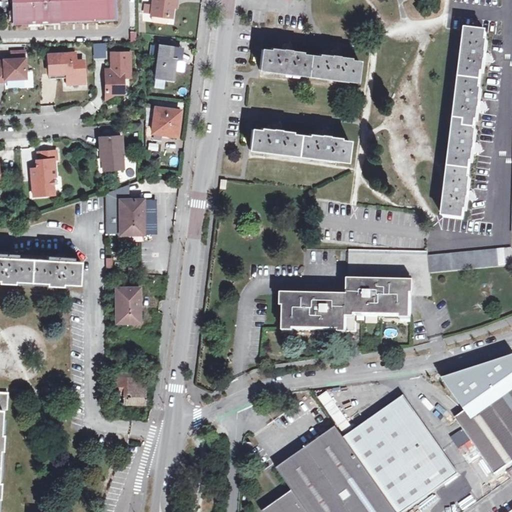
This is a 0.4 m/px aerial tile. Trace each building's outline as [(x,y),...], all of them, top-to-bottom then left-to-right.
[(19,24),(17,0),(9,0),(12,24),(19,24)] [(17,0),(19,24),(33,23),(33,27),(45,26),(45,22),(118,16),(117,0),(17,0)] [(155,0),(155,4),(146,3),(145,12),(154,13),(154,14),(170,16),(173,16),(174,5),(174,0),(155,0)] [(170,16),(154,14),(153,20),(155,22),(167,23),(170,21),(170,16)] [(466,30),(445,217),(465,219),(486,32),(466,30)] [(161,37),(160,45),(158,57),(157,66),(156,73),(155,77),(172,79),(175,58),(170,58),(172,39),(161,37)] [(93,59),(107,58),(106,43),(92,44),(93,59)] [(158,57),(160,45),(151,44),(149,56),(158,57)] [(260,69),(357,81),(359,61),(262,48),(260,69)] [(134,52),(115,53),(115,69),(116,74),(110,74),(110,99),(119,94),(128,94),(127,74),(135,74),(134,52)] [(75,53),(48,55),(49,74),(65,73),(66,78),(66,84),(84,83),(83,61),(75,61),(75,53)] [(0,62),(0,82),(6,82),(5,80),(26,79),(25,59),(4,61),(4,62),(0,62)] [(156,73),(157,66),(150,65),(149,73),(156,73)] [(145,122),(154,123),(156,107),(149,106),(147,106),(145,122)] [(180,110),(156,107),(154,123),(153,131),(177,134),(180,110)] [(250,149),(347,161),(350,141),(252,128),(250,149)] [(121,136),(99,137),(100,154),(103,154),(104,170),(124,169),(121,136)] [(56,151),(38,152),(39,161),(41,160),(41,165),(39,168),(37,168),(31,168),(33,196),(47,195),(47,187),(53,187),(52,177),(55,177),(54,160),(57,159),(56,151)] [(128,201),(128,185),(125,187),(104,193),(105,231),(119,231),(119,234),(138,234),(138,223),(136,223),(136,216),(141,217),(141,201),(128,201)] [(144,217),(143,234),(154,234),(155,201),(141,201),(141,217),(144,217)] [(511,247),(429,255),(431,272),(511,264),(511,247)] [(431,272),(429,255),(426,249),(349,248),(348,294),(285,293),(284,329),(348,330),(349,315),(411,316),(412,295),(434,295),(431,272)] [(0,282),(14,283),(15,280),(45,282),(45,284),(62,285),(63,282),(79,283),(80,260),(73,260),(73,256),(0,252),(0,282)] [(104,259),(106,268),(113,267),(111,257),(104,259)] [(116,322),(136,322),(136,312),(133,312),(133,303),(138,303),(138,288),(116,288),(116,322)] [(511,356),(440,380),(462,412),(483,398),(511,377),(511,356)] [(128,360),(128,365),(127,378),(146,378),(146,360),(128,360)] [(106,377),(108,377),(127,378),(128,365),(118,365),(106,365),(106,377)] [(146,378),(127,378),(108,377),(108,402),(146,402),(147,378),(146,378)] [(511,377),(454,418),(493,473),(511,459),(511,377)] [(9,393),(0,392),(0,498),(1,483),(0,482),(0,460),(1,451),(3,451),(4,435),(2,435),(3,410),(7,410),(9,393)] [(342,433),(351,426),(327,392),(318,398),(342,433)] [(402,397),(343,440),(393,511),(403,511),(458,474),(402,397)] [(393,511),(343,440),(335,429),(276,470),(291,493),(264,511),(393,511)]
